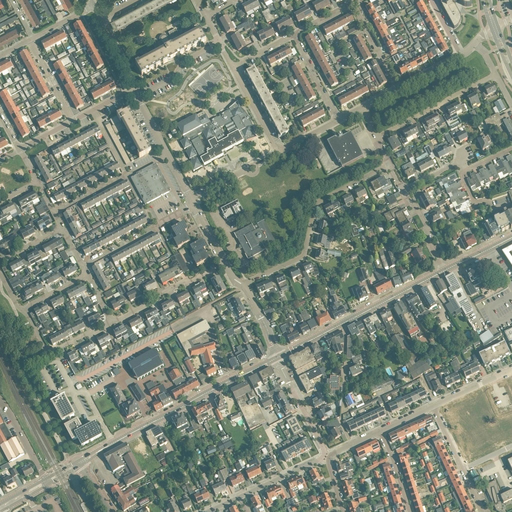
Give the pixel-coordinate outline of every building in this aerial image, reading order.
[(27,0),(22,3),(25,8),(31,5),(28,0),(27,0)] [(69,0),(67,0),(62,3),(63,4),(65,8),(72,5),(69,0)] [(147,0),(144,2),(148,10),(159,5),(156,0),(147,0)] [(255,0),(249,3),(253,10),(260,7),(255,0)] [(323,9),(330,5),(326,0),(318,0),(319,1),(323,9)] [(366,8),(369,13),(380,7),(378,4),(379,3),(378,0),(377,1),(376,0),(371,0),(370,1),(371,4),(371,5),(366,8)] [(392,2),(398,13),(400,12),(395,3),(393,0),(386,0),(389,3),(392,2)] [(469,0),(438,0),(454,29),(456,27),(458,26),(460,23),(460,22),(461,20),(461,17),(460,14),(453,3),(458,1),(461,4),(462,5),(466,7),(469,7),(472,6),(469,0)] [(134,8),(133,8),(137,16),(148,10),(144,2),(138,6),(137,4),(133,6),(134,8)] [(323,9),(319,2),(313,5),(317,12),(323,9)] [(417,5),(420,11),(425,8),(422,2),(417,5)] [(253,10),(249,3),(243,7),(246,14),(253,10)] [(25,8),(28,14),(34,10),(31,5),(25,8)] [(369,13),(371,19),(377,15),(376,12),(381,10),(380,7),(369,13)] [(133,8),(122,14),(126,22),(137,16),(133,8)] [(307,8),(301,11),(305,19),(311,15),(307,8)] [(428,13),(425,8),(420,11),(421,14),(412,18),(414,20),(420,17),(428,13)] [(28,14),(31,19),(37,16),(34,10),(28,14)] [(305,19),(301,11),(294,15),(298,22),(305,19)] [(371,19),(374,24),(383,19),(388,16),(385,11),(371,19)] [(126,22),(122,14),(121,14),(121,13),(121,12),(117,15),(118,16),(111,19),(116,27),(126,22)] [(431,18),(428,13),(420,17),(421,20),(416,22),(418,25),(425,21),(431,18)] [(350,15),(345,18),(348,24),(354,21),(350,15)] [(37,16),(31,19),(34,25),(40,21),(37,16)] [(227,17),(220,21),(224,27),(231,23),(227,17)] [(289,18),(283,21),(286,29),(293,25),(289,18)] [(345,18),(340,21),(343,27),(348,24),(345,18)] [(425,28),(434,23),(431,18),(425,21),(427,24),(421,27),(423,29),(425,28)] [(374,24),(377,29),(383,26),(386,24),(383,19),(374,24)] [(286,29),(283,21),(276,25),(280,32),(286,29)] [(340,21),(334,24),(338,30),(343,27),(340,21)] [(74,26),(76,31),(83,28),(81,22),(74,26)] [(231,23),(224,27),(227,34),(234,30),(237,28),(233,22),(231,23)] [(437,29),(434,23),(425,28),(427,31),(418,35),(420,38),(431,32),(437,29)] [(334,24),(329,26),(332,33),(338,30),(334,24)] [(332,33),(329,26),(323,29),(327,36),(332,33)] [(383,26),(377,29),(380,34),(392,28),(392,27),(386,31),(383,26)] [(16,28),(11,30),(14,37),(20,34),(16,28)] [(76,31),(79,37),(86,33),(83,28),(76,31)] [(271,28),(264,31),(268,38),(275,35),(271,28)] [(380,34),(383,40),(392,35),(390,32),(394,30),(392,28),(380,34)] [(197,31),(197,32),(179,42),(178,40),(181,39),(179,35),(180,34),(179,32),(178,33),(176,29),(169,33),(170,37),(168,38),(167,37),(166,36),(165,36),(164,36),(163,36),(162,37),(161,39),(160,40),(160,41),(161,42),(158,43),(156,40),(152,42),(154,46),(158,53),(139,63),(139,62),(136,64),(138,69),(142,76),(147,73),(146,72),(148,71),(149,72),(154,69),(153,68),(155,67),(156,68),(161,66),(160,64),(162,63),(163,64),(168,62),(167,60),(170,59),(170,61),(178,56),(177,55),(180,54),(180,55),(185,53),(184,51),(187,50),(187,51),(192,49),(191,48),(194,46),(194,48),(199,45),(198,44),(201,43),(201,44),(206,41),(202,34),(200,29),(197,31)] [(440,34),(437,29),(431,32),(432,34),(424,39),(425,42),(428,40),(440,34)] [(11,30),(6,33),(9,40),(14,37),(11,30)] [(268,38),(264,31),(258,35),(261,42),(268,38)] [(63,32),(58,35),(61,42),(67,39),(63,32)] [(383,40),(385,45),(391,42),(397,39),(395,36),(399,35),(398,32),(392,35),(383,40)] [(6,33),(0,36),(4,43),(9,40),(6,33)] [(79,37),(82,42),(89,39),(86,33),(79,37)] [(232,38),(235,45),(242,41),(239,34),(232,38)] [(433,44),(436,42),(442,39),(440,34),(430,39),(433,44)] [(58,35),(52,38),(56,45),(61,42),(58,35)] [(305,39),(308,44),(315,41),(312,35),(305,39)] [(353,40),(356,46),(363,42),(360,37),(353,40)] [(52,38),(47,40),(50,47),(56,45),(52,38)] [(385,45),(388,50),(399,44),(397,42),(400,40),(399,38),(391,42),(385,45)] [(82,42),(85,48),(92,44),(89,39),(82,42)] [(430,52),(445,45),(442,39),(436,42),(438,45),(435,46),(435,47),(429,50),(430,52)] [(50,47),(47,40),(41,43),(45,50),(50,47)] [(242,41),(235,45),(239,51),(246,47),(242,41)] [(308,44),(311,50),(318,46),(315,41),(308,44)] [(388,50),(391,56),(397,53),(396,50),(407,44),(405,41),(388,50)] [(356,46),(359,51),(366,48),(363,42),(356,46)] [(92,44),(85,48),(87,51),(85,52),(86,54),(88,53),(95,49),(92,44)] [(448,50),(445,45),(427,54),(430,60),(434,57),(437,55),(438,56),(448,50)] [(311,50),(314,55),(320,52),(318,46),(311,50)] [(289,48),(283,51),(287,57),(292,54),(289,48)] [(359,51),(362,57),(369,53),(366,48),(359,51)] [(88,53),(91,59),(98,55),(95,49),(88,53)] [(20,55),(23,60),(30,56),(27,51),(26,51),(23,53),(20,55)] [(283,51),(278,53),(282,60),(287,57),(283,51)] [(314,55),(317,61),(325,56),(324,53),(322,54),(320,52),(314,55)] [(411,54),(417,66),(423,64),(418,55),(416,52),(411,54)] [(418,55),(423,64),(428,61),(426,56),(423,52),(418,55)] [(278,53),(273,56),(276,63),(282,60),(278,53)] [(369,53),(362,57),(365,62),(372,59),(369,53)] [(417,66),(411,54),(410,53),(408,54),(407,54),(404,55),(406,58),(407,61),(412,69),(417,66)] [(91,59),(94,64),(101,60),(98,55),(91,59)] [(392,58),(395,63),(401,60),(400,59),(398,55),(392,58)] [(23,60),(26,66),(33,62),(30,56),(23,60)] [(276,63),(273,56),(267,59),(271,66),(276,63)] [(325,60),(327,59),(325,56),(317,61),(320,66),(326,63),(325,60)] [(9,60),(4,63),(7,71),(9,74),(12,72),(10,69),(13,68),(9,60)] [(101,60),(94,64),(97,69),(104,66),(101,60)] [(367,66),(370,71),(378,67),(375,61),(369,64),(370,64),(367,66)] [(403,63),(402,63),(407,72),(412,69),(407,61),(406,61),(406,62),(405,62),(404,63),(403,63)] [(26,66),(28,71),(36,67),(33,62),(26,66)] [(54,66),(56,72),(63,68),(61,62),(54,66)] [(320,66),(323,71),(329,68),(326,63),(320,66)] [(397,67),(401,75),(407,72),(403,64),(397,67)] [(292,69),(295,74),(301,71),(298,65),(292,69)] [(28,71),(31,77),(38,73),(36,67),(28,71)] [(370,71),(373,76),(381,72),(378,67),(370,71)] [(56,72),(59,77),(66,73),(63,68),(56,72)] [(323,71),(326,77),(332,73),(329,68),(323,71)] [(255,69),(247,73),(250,79),(249,80),(248,80),(249,81),(250,82),(250,84),(251,84),(252,83),(255,89),(263,85),(255,69)] [(295,74),(298,79),(304,76),(301,71),(295,74)] [(373,76),(376,82),(384,77),(381,72),(373,76)] [(38,73),(31,77),(33,80),(31,81),(32,83),(41,78),(38,73)] [(59,77),(62,82),(69,79),(66,73),(59,77)] [(326,77),(328,82),(335,79),(332,73),(326,77)] [(298,79),(301,85),(307,81),(304,76),(298,79)] [(384,77),(376,82),(378,87),(387,83),(384,77)] [(41,78),(32,83),(35,89),(44,84),(41,78)] [(62,82),(65,88),(72,84),(69,79),(62,82)] [(335,79),(328,82),(331,88),(338,84),(335,79)] [(301,85),(304,90),(310,87),(307,81),(301,85)] [(112,82),(107,84),(111,91),(116,89),(112,82)] [(37,87),(40,93),(47,89),(44,84),(37,87)] [(65,88),(68,93),(75,90),(72,84),(65,88)] [(107,84),(101,87),(105,94),(111,91),(107,84)] [(95,88),(96,90),(100,97),(105,94),(101,87),(100,85),(95,88)] [(263,85),(255,89),(258,95),(257,96),(258,97),(258,98),(259,100),(260,99),(264,105),(272,101),(263,85)] [(486,96),(496,92),(493,85),(485,89),(486,93),(482,95),(484,100),(487,98),(486,96)] [(365,86),(360,88),(363,95),(369,92),(365,86)] [(304,90),(306,96),(313,92),(310,87),(304,90)] [(360,88),(354,91),(358,98),(363,95),(360,88)] [(47,89),(40,93),(43,98),(50,94),(47,89)] [(0,94),(0,95),(2,100),(10,97),(9,96),(12,95),(9,90),(0,94)] [(68,93),(71,99),(78,95),(75,90),(68,93)] [(100,97),(96,90),(90,93),(94,100),(100,97)] [(354,91),(349,94),(352,101),(358,98),(354,91)] [(313,92),(306,96),(309,101),(316,98),(313,92)] [(349,94),(343,97),(347,104),(352,101),(349,94)] [(469,101),(470,105),(471,105),(473,109),(477,107),(476,106),(480,104),(478,101),(479,101),(477,97),(476,97),(475,94),(467,98),(469,101)] [(71,99),(74,104),(81,100),(78,95),(71,99)] [(2,100),(5,106),(12,102),(10,97),(2,100)] [(347,104),(343,97),(338,100),(341,107),(347,104)] [(304,99),(301,101),(304,108),(309,105),(307,103),(306,103),(304,99)] [(500,99),(493,103),(498,113),(505,109),(500,99)] [(81,100),(74,104),(77,110),(84,106),(81,100)] [(272,101),(264,105),(267,111),(266,112),(265,112),(266,113),(267,114),(268,116),(269,115),(272,121),(280,117),(272,101)] [(5,106),(8,111),(15,107),(12,102),(5,106)] [(233,147),(232,146),(235,144),(236,146),(244,142),(243,141),(246,140),(246,141),(257,138),(253,133),(254,133),(253,128),(252,123),(249,118),(247,114),(244,110),(240,107),(240,108),(238,102),(229,109),(230,110),(227,112),(227,111),(219,116),(220,117),(218,118),(217,117),(210,121),(206,115),(204,112),(196,116),(196,115),(177,126),(185,140),(180,142),(184,149),(187,148),(188,151),(186,152),(190,159),(191,159),(192,161),(189,163),(194,171),(223,155),(222,153),(225,151),(233,147)] [(458,103),(452,106),(456,113),(462,110),(463,113),(468,110),(465,104),(460,107),(458,103)] [(456,113),(452,106),(446,109),(448,113),(445,115),(449,121),(452,119),(451,118),(457,115),(456,113)] [(8,111),(11,117),(18,113),(15,107),(8,111)] [(30,110),(33,117),(38,115),(34,107),(30,110)] [(322,109),(316,112),(320,118),(325,115),(322,109)] [(58,110),(53,113),(57,120),(62,117),(58,110)] [(297,117),(303,113),(302,110),(293,115),(295,119),(298,118),(297,117)] [(138,155),(140,158),(144,156),(144,155),(146,154),(151,152),(149,147),(148,147),(146,145),(147,145),(145,140),(144,140),(142,138),(144,137),(141,133),(140,133),(139,131),(140,130),(137,126),(136,126),(135,124),(136,123),(134,119),(132,119),(131,117),(132,116),(129,111),(123,114),(123,113),(117,116),(110,121),(113,126),(112,127),(116,134),(125,129),(139,154),(138,155)] [(316,112),(311,115),(314,121),(320,118),(316,112)] [(11,117),(14,122),(21,118),(18,113),(11,117)] [(53,113),(48,116),(51,123),(57,120),(53,113)] [(498,114),(484,121),(489,130),(496,126),(497,127),(504,123),(511,138),(511,137),(511,125),(511,124),(511,123),(511,122),(507,114),(500,117),(498,114)] [(311,115),(305,118),(309,124),(314,121),(311,115)] [(436,115),(430,118),(434,125),(437,123),(440,127),(442,126),(442,125),(445,123),(442,117),(438,118),(436,115)] [(48,116),(42,119),(46,126),(51,123),(48,116)] [(280,117),(272,121),(275,127),(274,128),(275,130),(275,129),(275,130),(276,132),(277,131),(281,137),(289,133),(280,117)] [(14,122),(17,128),(24,124),(21,118),(14,122)] [(309,124),(305,118),(300,120),(303,127),(309,124)] [(426,125),(423,126),(427,133),(430,131),(431,133),(436,129),(434,125),(430,118),(424,121),(426,125)] [(46,126),(42,119),(34,123),(38,130),(46,126)] [(17,128),(20,133),(27,129),(24,124),(17,128)] [(418,124),(409,130),(412,137),(416,135),(417,138),(420,136),(423,135),(420,128),(418,124)] [(98,126),(92,130),(95,135),(97,134),(99,137),(102,135),(98,126)] [(27,129),(20,133),(23,138),(30,135),(27,129)] [(92,130),(86,133),(89,138),(95,135),(92,130)] [(404,135),(401,137),(405,144),(408,142),(407,140),(412,137),(409,130),(403,133),(404,135)] [(457,137),(460,142),(467,138),(464,132),(460,134),(457,130),(450,133),(454,139),(457,137)] [(86,133),(80,136),(85,144),(87,143),(87,142),(90,141),(86,133)] [(341,134),(327,142),(330,148),(329,148),(330,151),(331,150),(339,164),(340,164),(342,168),(363,157),(351,133),(342,137),(341,134)] [(449,135),(445,137),(448,142),(449,142),(451,147),(455,145),(449,135)] [(80,136),(75,139),(79,147),(85,144),(80,136)] [(489,146),(487,144),(491,142),(488,136),(487,137),(485,138),(484,137),(477,140),(483,150),(486,149),(488,153),(491,151),(489,146)] [(391,146),(390,147),(392,151),(401,147),(399,143),(397,140),(396,141),(394,137),(391,139),(390,139),(388,140),(391,146)] [(5,139),(0,141),(0,143),(3,149),(8,146),(5,139)] [(75,139),(69,142),(74,151),(79,148),(75,139)] [(69,142),(63,145),(66,151),(72,148),(69,142)] [(443,143),(440,145),(445,156),(451,153),(446,144),(444,145),(443,143)] [(63,145),(57,148),(61,154),(66,151),(63,145)] [(436,146),(434,147),(435,150),(440,159),(445,156),(440,145),(437,147),(436,146)] [(428,156),(422,159),(427,169),(434,166),(430,159),(435,157),(432,152),(430,148),(429,146),(424,149),(427,153),(428,156)] [(61,154),(57,148),(52,151),(55,157),(61,154)] [(506,161),(503,162),(509,175),(511,173),(511,157),(511,155),(506,158),(508,162),(507,163),(506,161)] [(34,160),(38,166),(43,163),(40,157),(34,160)] [(418,162),(416,162),(421,172),(427,169),(422,159),(418,162)] [(497,165),(494,167),(496,171),(499,178),(503,176),(508,174),(509,175),(502,160),(497,162),(499,167),(498,167),(497,165)] [(38,166),(41,172),(46,169),(43,163),(38,166)] [(117,163),(111,166),(115,172),(120,169),(117,163)] [(411,163),(405,166),(402,167),(408,179),(414,176),(411,170),(414,168),(411,163)] [(488,170),(485,171),(489,179),(493,177),(495,181),(499,178),(496,171),(494,167),(493,164),(488,166),(490,171),(489,171),(488,170)] [(111,166),(106,169),(109,175),(114,172),(111,166)] [(131,178),(145,205),(168,193),(169,193),(155,166),(131,178)] [(104,167),(99,170),(103,178),(109,175),(106,169),(105,169),(104,167)] [(479,174),(476,175),(480,184),(484,182),(486,185),(490,183),(489,179),(485,171),(484,168),(479,171),(481,175),(480,176),(479,174)] [(41,172),(44,178),(50,175),(46,169),(41,172)] [(99,170),(93,173),(97,181),(103,178),(99,170)] [(88,178),(92,184),(97,181),(93,173),(87,176),(88,178)] [(476,175),(475,173),(470,175),(472,180),(470,180),(470,178),(467,180),(471,188),(472,191),(476,189),(481,187),(480,184),(476,175)] [(447,184),(449,188),(457,184),(456,181),(454,182),(453,181),(458,179),(455,174),(441,181),(444,186),(447,184)] [(50,175),(44,178),(47,184),(53,180),(50,175)] [(377,182),(382,191),(384,189),(391,185),(389,180),(386,182),(383,177),(380,179),(381,180),(378,182),(377,181),(377,182)] [(88,178),(83,181),(86,187),(92,184),(88,178)] [(80,179),(76,182),(80,190),(86,187),(83,181),(82,182),(80,179)] [(75,181),(69,184),(74,193),(80,190),(76,182),(75,181)] [(121,184),(124,190),(126,193),(131,190),(127,181),(121,184)] [(382,191),(377,182),(374,183),(374,182),(371,184),(373,188),(369,190),(369,188),(368,189),(373,197),(377,195),(378,197),(384,194),(382,191)] [(449,194),(451,198),(461,193),(460,190),(458,191),(458,190),(462,188),(460,183),(457,184),(449,188),(446,190),(448,195),(449,194)] [(64,188),(65,191),(69,196),(74,193),(69,184),(64,188)] [(121,184),(115,187),(118,193),(124,190),(121,184)] [(115,187),(109,190),(113,196),(118,193),(115,187)] [(355,200),(358,204),(358,205),(359,204),(360,207),(363,206),(361,203),(365,201),(363,197),(366,195),(363,188),(355,192),(358,198),(355,200)] [(420,198),(423,204),(434,198),(431,193),(433,191),(431,188),(425,191),(427,195),(420,198)] [(109,190),(104,193),(107,199),(113,196),(109,190)] [(65,191),(60,194),(63,200),(69,196),(65,191)] [(452,204),(454,208),(466,202),(464,199),(463,200),(462,199),(466,197),(464,192),(461,193),(451,198),(450,199),(452,204)] [(35,193),(29,196),(33,202),(34,204),(34,205),(40,202),(35,193)] [(104,193),(98,196),(101,202),(107,199),(104,193)] [(63,200),(60,194),(54,197),(57,203),(63,200)] [(350,195),(343,199),(346,205),(342,207),(345,213),(348,211),(348,207),(352,205),(352,206),(354,204),(353,201),(350,195)] [(29,196),(23,199),(28,208),(28,207),(34,204),(33,202),(29,196)] [(98,196),(92,200),(95,205),(101,202),(98,196)] [(434,198),(423,204),(426,210),(434,206),(432,203),(435,201),(434,198)] [(20,205),(17,206),(21,214),(24,213),(24,212),(25,212),(25,211),(25,209),(28,208),(23,199),(18,202),(20,205)] [(92,200),(86,203),(90,208),(95,205),(92,200)] [(245,214),(238,200),(221,209),(224,215),(224,216),(225,218),(227,221),(232,219),(233,220),(245,214)] [(336,201),(330,205),(334,212),(337,210),(340,216),(345,213),(342,207),(340,209),(336,201)] [(468,201),(466,202),(454,208),(457,213),(460,211),(462,215),(464,215),(471,212),(469,208),(467,209),(466,208),(471,206),(468,201)] [(397,202),(390,206),(388,207),(390,210),(399,205),(397,202)] [(90,208),(86,203),(81,206),(85,214),(91,211),(90,208)] [(13,204),(7,207),(11,216),(17,213),(19,216),(21,215),(21,214),(17,206),(14,208),(13,204)] [(334,212),(330,205),(324,208),(328,215),(330,219),(333,217),(331,213),(334,212)] [(134,209),(137,214),(143,211),(140,206),(134,209)] [(0,214),(4,223),(7,222),(6,219),(11,216),(7,207),(1,210),(5,217),(2,218),(0,214)] [(397,218),(398,221),(405,218),(403,212),(399,214),(398,212),(400,212),(398,208),(384,215),(388,223),(397,218)] [(430,213),(432,216),(429,217),(431,220),(433,223),(440,219),(438,216),(442,214),(439,209),(430,213)] [(64,215),(67,221),(73,218),(69,212),(64,215)] [(143,218),(140,219),(143,225),(149,222),(146,216),(145,214),(142,216),(143,218)] [(67,221),(70,226),(78,222),(75,216),(73,218),(67,221)] [(498,218),(494,219),(494,221),(495,223),(498,230),(500,229),(502,232),(509,228),(508,226),(510,226),(505,216),(498,219),(498,218)] [(49,218),(43,221),(46,228),(52,225),(49,218)] [(405,218),(398,221),(406,236),(413,232),(405,218)] [(37,219),(32,221),(35,227),(37,231),(40,229),(41,231),(46,228),(43,221),(40,223),(37,219)] [(140,219),(134,222),(137,228),(143,225),(140,219)] [(491,219),(486,222),(488,225),(489,224),(494,235),(499,232),(499,233),(500,233),(498,230),(495,223),(494,221),(493,222),(491,219)] [(32,227),(26,230),(30,237),(35,234),(32,228),(35,227),(32,221),(29,223),(32,227)] [(257,225),(257,226),(254,227),(252,224),(252,225),(235,235),(234,234),(237,239),(238,239),(246,254),(245,255),(245,254),(245,255),(248,260),(248,259),(265,250),(266,251),(266,250),(264,248),(268,246),(269,247),(276,243),(276,242),(275,243),(273,238),(264,222),(265,221),(257,225)] [(331,222),(328,222),(324,221),(323,223),(320,223),(319,231),(326,233),(330,234),(331,229),(327,229),(327,227),(333,228),(331,222)] [(70,226),(73,232),(79,229),(81,228),(78,222),(70,226)] [(134,222),(128,226),(132,231),(137,228),(134,222)] [(488,225),(486,222),(483,223),(487,232),(486,233),(487,235),(483,237),(486,241),(487,240),(488,241),(489,240),(489,239),(495,237),(494,235),(489,224),(488,225)] [(176,245),(178,248),(189,243),(187,239),(188,238),(186,235),(185,236),(183,233),(187,231),(185,227),(186,227),(184,223),(172,230),(174,233),(175,233),(177,237),(178,236),(179,239),(175,241),(177,245),(176,245)] [(353,238),(359,235),(356,226),(352,224),(349,225),(353,238)] [(128,226),(123,229),(126,234),(132,231),(128,226)] [(103,247),(109,244),(105,238),(100,227),(96,229),(98,232),(100,236),(98,238),(100,241),(103,247)] [(18,229),(16,231),(18,236),(21,234),(24,240),(30,237),(26,230),(20,233),(18,229)] [(79,229),(73,232),(76,238),(82,235),(79,229)] [(123,229),(117,232),(120,238),(126,234),(123,229)] [(13,246),(19,243),(16,237),(18,236),(16,231),(13,232),(13,233),(12,232),(11,233),(11,234),(8,236),(13,246)] [(451,234),(455,241),(460,238),(457,231),(451,234)] [(465,237),(460,239),(466,250),(471,248),(471,247),(476,244),(470,231),(463,234),(465,237)] [(117,232),(111,235),(114,241),(120,238),(117,232)] [(157,234),(152,237),(157,245),(162,242),(157,234)] [(111,235),(105,238),(109,244),(114,241),(111,235)] [(152,237),(146,240),(149,245),(155,242),(152,237)] [(317,245),(325,247),(326,242),(331,244),(331,241),(336,242),(337,238),(331,237),(330,239),(319,237),(317,245)] [(7,249),(13,246),(9,239),(7,241),(7,239),(3,241),(7,249)] [(60,239),(54,242),(58,251),(64,248),(60,239)] [(146,240),(140,243),(143,249),(149,245),(146,240)] [(100,241),(94,244),(97,250),(103,247),(100,241)] [(195,263),(197,266),(208,260),(205,256),(206,256),(205,253),(203,254),(202,251),(205,249),(203,245),(204,244),(203,241),(191,248),(192,251),(193,250),(196,254),(198,257),(194,259),(196,262),(195,263)] [(54,242),(48,245),(54,255),(59,253),(58,251),(54,242)] [(140,243),(134,246),(137,252),(143,249),(140,243)] [(94,244),(88,247),(91,253),(97,250),(94,244)] [(41,251),(45,259),(53,254),(48,245),(43,248),(43,249),(41,251)] [(134,246),(128,249),(132,255),(137,252),(134,246)] [(511,246),(502,252),(505,256),(511,266),(511,246)] [(91,253),(88,247),(82,250),(86,256),(91,253)] [(410,248),(401,253),(402,256),(411,251),(410,248)] [(128,249),(123,252),(126,258),(132,255),(128,249)] [(383,249),(379,250),(384,268),(385,268),(389,281),(393,280),(391,274),(385,255),(383,249)] [(424,260),(425,259),(423,256),(419,250),(420,249),(412,253),(417,264),(423,261),(424,261),(424,260)] [(317,251),(316,259),(324,261),(324,257),(328,258),(329,255),(335,256),(335,258),(340,259),(341,253),(328,250),(327,253),(317,251)] [(37,251),(32,254),(35,260),(36,263),(42,260),(45,259),(41,251),(38,252),(37,251)] [(123,252),(117,255),(120,261),(126,258),(123,252)] [(392,253),(385,255),(389,269),(391,274),(393,280),(395,287),(395,288),(402,285),(399,278),(395,279),(391,268),(397,266),(396,264),(393,256),(392,253)] [(401,253),(393,256),(396,264),(399,263),(398,259),(402,256),(401,253)] [(27,258),(24,260),(28,267),(31,266),(31,265),(36,263),(35,260),(32,254),(26,257),(27,258)] [(120,261),(117,255),(111,258),(114,264),(120,261)] [(21,260),(15,263),(20,272),(25,269),(28,267),(24,260),(21,261),(21,260)] [(171,271),(175,278),(181,275),(179,272),(182,271),(181,268),(179,265),(178,262),(177,261),(171,264),(174,270),(171,271)] [(20,272),(15,263),(9,266),(14,274),(16,273),(18,276),(14,278),(16,281),(23,277),(20,272)] [(71,267),(68,268),(71,274),(77,271),(72,263),(69,264),(71,267)] [(303,266),(306,273),(310,271),(311,275),(312,275),(316,277),(319,275),(315,265),(312,266),(310,263),(307,265),(306,264),(303,265),(303,266)] [(100,264),(92,268),(95,274),(101,271),(103,269),(100,264)] [(62,265),(57,268),(61,275),(63,273),(65,277),(71,274),(68,268),(65,270),(62,265)] [(469,284),(466,286),(471,296),(477,293),(474,287),(483,282),(479,273),(483,272),(482,271),(481,268),(480,267),(477,268),(476,268),(474,268),(472,269),(471,271),(470,271),(466,273),(468,276),(468,277),(466,278),(469,284)] [(52,272),(49,274),(54,282),(60,279),(58,276),(61,275),(57,268),(52,271),(52,272)] [(165,275),(162,268),(159,270),(162,276),(159,278),(163,285),(169,281),(165,275)] [(364,268),(357,271),(362,283),(368,280),(364,268)] [(293,279),(297,277),(299,281),(302,280),(300,276),(301,276),(297,269),(290,272),(293,279)] [(407,270),(400,273),(401,277),(404,284),(412,280),(407,270)] [(95,274),(98,280),(104,277),(101,271),(95,274)] [(171,271),(165,275),(169,281),(175,278),(171,271)] [(380,271),(377,272),(380,277),(387,291),(392,288),(389,280),(386,282),(380,271)] [(41,279),(46,287),(54,282),(49,274),(47,275),(45,275),(44,276),(43,277),(43,278),(41,279)] [(474,311),(453,274),(445,279),(451,289),(449,290),(460,308),(461,308),(465,315),(474,311)] [(283,275),(276,278),(280,288),(287,285),(283,275)] [(138,276),(135,278),(142,291),(145,290),(142,284),(138,276)] [(16,281),(10,284),(12,286),(24,280),(23,277),(16,281)] [(104,277),(98,280),(101,286),(110,281),(108,278),(106,280),(104,277)] [(212,291),(215,296),(219,294),(226,291),(219,277),(212,281),(216,289),(212,291)] [(381,284),(374,288),(378,295),(387,291),(380,277),(377,278),(381,284)] [(308,283),(305,278),(302,279),(305,286),(304,286),(308,295),(313,292),(309,286),(308,284),(308,283)] [(33,283),(35,286),(38,292),(43,289),(42,286),(45,285),(46,287),(41,279),(33,283)] [(24,280),(12,286),(13,289),(20,285),(23,288),(24,288),(25,291),(21,293),(23,297),(25,296),(27,298),(32,295),(27,286),(24,280)] [(440,294),(448,290),(442,280),(435,284),(440,294)] [(147,281),(142,284),(145,290),(146,293),(152,290),(148,284),(147,281)] [(148,284),(152,290),(157,288),(154,281),(148,284)] [(263,284),(268,298),(276,294),(273,289),(270,281),(263,284)] [(131,290),(136,299),(141,296),(137,288),(139,287),(137,282),(134,283),(136,286),(135,287),(135,288),(131,290)] [(27,286),(32,295),(38,292),(35,286),(33,283),(27,286)] [(107,283),(101,286),(105,292),(110,288),(107,283)] [(266,292),(263,284),(262,285),(261,283),(259,285),(259,286),(256,287),(260,295),(261,298),(264,297),(262,293),(266,292)] [(197,286),(202,295),(208,292),(203,284),(200,285),(199,284),(197,286)] [(86,291),(83,285),(77,288),(81,294),(83,299),(86,297),(84,293),(86,291)] [(122,285),(119,286),(125,297),(127,296),(128,296),(122,285)] [(120,296),(116,299),(117,301),(120,307),(125,304),(122,298),(125,297),(119,286),(116,288),(118,293),(120,296)] [(202,295),(197,286),(195,286),(196,288),(192,289),(195,295),(193,296),(195,301),(199,308),(202,307),(197,299),(201,297),(203,298),(204,298),(202,295)] [(127,296),(130,302),(136,299),(131,290),(129,287),(127,288),(130,294),(128,296),(127,296)] [(356,291),(358,297),(360,301),(368,298),(367,294),(369,293),(367,287),(356,291)] [(77,288),(72,291),(75,297),(81,294),(77,288)] [(277,288),(273,289),(276,294),(279,299),(280,299),(282,302),(284,301),(279,293),(277,288)] [(437,306),(427,288),(420,292),(430,310),(437,306)] [(334,305),(340,317),(347,314),(341,303),(338,305),(335,297),(336,296),(333,289),(329,291),(334,304),(334,305)] [(104,294),(107,299),(114,296),(111,290),(104,294)] [(450,314),(460,308),(449,290),(444,293),(450,303),(445,306),(450,314)] [(72,291),(67,294),(70,300),(73,299),(74,301),(77,300),(75,297),(72,291)] [(187,292),(182,295),(187,304),(189,303),(187,300),(190,298),(187,292)] [(311,303),(314,307),(318,304),(315,299),(321,297),(320,294),(313,297),(314,300),(313,300),(313,301),(311,303)] [(415,294),(411,297),(416,305),(417,305),(422,314),(426,312),(420,302),(420,301),(415,294)] [(187,304),(182,295),(176,298),(180,304),(182,302),(184,306),(187,304)] [(61,296),(56,299),(59,306),(65,303),(61,296)] [(232,303),(235,310),(242,306),(239,299),(235,301),(232,296),(227,299),(228,302),(231,301),(232,303)] [(484,296),(474,301),(475,304),(486,298),(484,296)] [(411,297),(406,300),(410,307),(409,307),(420,325),(426,321),(422,314),(420,315),(415,306),(416,305),(411,297)] [(56,299),(51,302),(54,309),(57,307),(58,310),(61,308),(59,306),(56,299)] [(90,311),(95,309),(91,301),(86,304),(90,311)] [(120,307),(117,301),(111,304),(115,310),(120,307)] [(171,301),(166,303),(169,310),(175,307),(171,301)] [(160,305),(160,306),(163,311),(161,312),(163,317),(171,313),(169,310),(166,303),(164,305),(163,304),(160,305)] [(398,304),(393,308),(411,338),(418,334),(420,338),(423,336),(418,328),(417,329),(402,303),(398,305),(398,304)] [(45,305),(40,308),(43,314),(49,311),(45,305)] [(335,320),(340,317),(334,305),(330,306),(331,308),(330,309),(332,312),(331,313),(335,320)] [(242,306),(235,310),(239,316),(240,318),(238,320),(239,323),(245,320),(242,315),(246,313),(242,306)] [(86,317),(86,316),(81,307),(76,310),(81,320),(86,317)] [(40,308),(34,311),(38,317),(40,316),(44,323),(47,321),(43,314),(40,308)] [(90,312),(96,322),(101,320),(96,309),(95,309),(90,312)] [(155,309),(150,312),(155,320),(157,324),(159,323),(158,322),(161,320),(155,309)] [(388,309),(379,314),(383,322),(387,329),(386,329),(391,339),(393,338),(395,337),(392,331),(392,330),(387,320),(392,317),(388,309)] [(422,314),(425,319),(431,315),(428,310),(422,314)] [(311,330),(311,331),(317,328),(314,320),(311,322),(305,311),(301,313),(307,324),(306,325),(309,331),(311,330)] [(155,320),(150,312),(145,315),(148,321),(150,324),(153,323),(152,322),(155,320)] [(325,324),(321,316),(319,312),(316,313),(318,318),(316,319),(320,326),(325,324)] [(86,316),(86,317),(90,325),(96,322),(91,313),(86,316)] [(327,313),(321,316),(325,324),(331,321),(327,313)] [(300,328),(303,335),(309,332),(309,331),(306,325),(301,315),(298,317),(300,323),(298,324),(300,328)] [(375,315),(371,317),(372,321),(369,322),(371,326),(375,324),(377,328),(381,326),(379,323),(379,322),(375,315)] [(65,316),(62,318),(71,335),(74,333),(74,334),(79,331),(76,325),(71,328),(65,316)] [(140,317),(134,320),(139,329),(139,330),(145,327),(140,317)] [(372,321),(371,317),(363,321),(367,328),(369,332),(373,330),(371,326),(369,322),(372,321)] [(71,335),(62,318),(59,319),(64,329),(62,330),(60,326),(57,328),(60,333),(63,340),(69,337),(69,336),(71,335)] [(80,319),(75,322),(76,325),(79,331),(85,328),(80,319)] [(139,329),(134,320),(129,323),(133,332),(139,329)] [(148,321),(145,322),(151,334),(154,332),(150,324),(148,321)] [(210,352),(217,350),(215,343),(203,346),(203,344),(194,346),(192,342),(206,335),(204,332),(210,329),(206,321),(177,336),(188,358),(191,357),(191,358),(200,355),(204,354),(210,352)] [(247,323),(241,325),(245,334),(249,342),(253,340),(248,329),(250,329),(247,323)] [(289,323),(287,325),(290,330),(295,341),(300,339),(296,332),(295,333),(292,329),(289,323)] [(361,323),(353,327),(357,333),(359,337),(358,337),(359,340),(361,339),(360,337),(363,335),(361,331),(364,329),(361,323)] [(290,330),(287,325),(280,328),(283,334),(286,332),(288,336),(286,337),(290,344),(295,341),(290,330)] [(124,326),(118,329),(123,337),(128,334),(124,326)] [(353,326),(346,330),(350,337),(347,338),(351,338),(354,337),(355,339),(358,337),(359,337),(357,333),(353,327),(353,326)] [(118,329),(113,332),(117,340),(123,337),(118,329)] [(341,331),(325,340),(330,348),(332,347),(344,343),(344,338),(341,331)] [(488,331),(478,338),(483,345),(493,338),(488,331)] [(53,333),(58,343),(63,340),(60,333),(58,335),(56,332),(53,333)] [(52,338),(49,339),(53,345),(58,343),(53,333),(51,335),(52,338)] [(108,334),(102,337),(106,343),(107,346),(109,344),(108,342),(111,340),(108,334)] [(483,345),(484,347),(501,336),(500,334),(493,338),(483,345)] [(395,337),(393,338),(391,339),(413,380),(430,370),(424,359),(418,362),(415,365),(398,335),(395,337)] [(107,346),(106,343),(102,337),(97,340),(99,345),(102,349),(107,346)] [(92,343),(86,346),(91,354),(97,351),(94,347),(92,343)] [(480,358),(483,364),(485,367),(486,367),(486,366),(489,364),(489,365),(492,364),(491,363),(495,361),(495,362),(500,360),(499,359),(503,358),(503,359),(506,358),(505,356),(508,355),(509,356),(510,355),(506,347),(504,343),(498,346),(499,347),(486,353),(485,352),(479,355),(480,358)] [(347,344),(347,359),(352,359),(355,358),(355,357),(355,352),(352,352),(352,344),(351,344),(347,344)] [(117,345),(114,347),(115,350),(112,352),(112,351),(110,352),(112,355),(120,351),(117,345)] [(319,350),(316,345),(308,348),(309,349),(316,362),(323,358),(322,355),(325,353),(322,348),(319,350)] [(340,345),(332,347),(333,350),(335,355),(343,352),(340,345)] [(83,346),(80,347),(84,355),(87,353),(89,356),(91,355),(91,354),(86,346),(84,347),(83,346)] [(239,352),(235,354),(241,366),(247,362),(244,355),(245,354),(241,347),(237,349),(239,352)] [(250,347),(243,350),(249,362),(256,358),(250,347)] [(260,347),(256,350),(261,359),(265,357),(265,356),(266,355),(263,351),(262,351),(260,347)] [(296,372),(298,377),(318,366),(316,362),(309,349),(308,349),(305,350),(305,352),(303,351),(299,353),(299,355),(298,354),(294,356),(294,357),(293,357),(289,359),(289,360),(290,362),(292,363),(291,364),(293,366),(294,367),(293,368),(295,371),(296,371),(296,372)] [(104,359),(109,357),(109,355),(106,357),(102,350),(100,352),(104,359)] [(154,350),(129,364),(134,374),(137,372),(141,379),(141,378),(143,376),(144,377),(145,377),(144,376),(146,375),(147,375),(148,375),(147,374),(150,373),(150,374),(151,373),(150,372),(153,371),(153,372),(154,372),(154,371),(156,369),(157,370),(157,369),(159,367),(160,368),(160,367),(162,366),(163,366),(164,366),(154,350)] [(71,361),(68,363),(75,375),(80,373),(75,363),(80,361),(75,352),(74,352),(74,351),(73,351),(71,353),(71,354),(68,356),(71,361)] [(204,354),(200,355),(201,357),(203,365),(206,367),(203,367),(208,377),(216,372),(213,367),(214,366),(210,352),(204,354)] [(233,369),(233,370),(239,367),(233,355),(231,356),(233,360),(229,362),(229,363),(229,362),(233,369)] [(349,373),(349,376),(351,375),(352,378),(356,376),(361,374),(362,374),(360,369),(359,366),(359,362),(359,361),(362,359),(361,355),(355,358),(352,359),(355,368),(351,370),(349,370),(350,373),(349,373)] [(467,364),(472,375),(480,372),(477,367),(483,364),(480,358),(469,364),(468,363),(469,362),(468,360),(466,361),(467,363),(467,364)] [(185,363),(191,374),(196,372),(190,360),(185,363)] [(449,369),(447,370),(453,384),(460,381),(456,373),(459,371),(455,362),(450,364),(455,374),(452,376),(449,369)] [(460,367),(462,370),(466,378),(472,375),(467,364),(460,367)] [(176,366),(167,371),(173,383),(174,383),(174,382),(178,379),(177,379),(181,377),(176,366)] [(272,370),(271,368),(265,371),(274,389),(269,392),(271,397),(282,391),(276,379),(274,375),(275,375),(273,372),(272,369),(272,370)] [(305,375),(299,379),(307,394),(312,392),(314,391),(312,387),(311,386),(313,385),(316,384),(314,380),(323,376),(322,376),(320,370),(319,368),(305,375)] [(404,379),(408,376),(406,372),(407,371),(405,368),(402,370),(397,373),(399,377),(397,378),(399,382),(404,379)] [(453,384),(447,370),(445,371),(446,373),(444,374),(446,378),(444,380),(447,387),(453,384)] [(265,371),(259,374),(264,384),(270,381),(265,371)] [(434,372),(425,377),(432,390),(434,389),(436,392),(442,389),(438,380),(434,382),(433,379),(436,377),(434,372)] [(264,408),(263,406),(265,409),(273,404),(269,398),(271,397),(268,391),(267,390),(266,387),(265,386),(263,387),(257,375),(249,379),(258,396),(261,399),(260,400),(261,401),(261,402),(269,398),(272,404),(264,408)] [(183,380),(181,377),(177,379),(178,379),(174,382),(174,383),(178,389),(182,397),(188,394),(181,381),(183,380)] [(193,378),(188,380),(190,383),(194,390),(200,387),(196,380),(195,378),(193,378)] [(420,391),(416,392),(420,400),(427,396),(426,395),(429,393),(422,378),(418,380),(420,386),(418,387),(420,391)] [(184,379),(183,380),(181,381),(188,394),(188,393),(194,390),(190,383),(187,384),(186,382),(184,379)] [(385,380),(379,383),(382,389),(387,386),(385,380)] [(152,405),(156,412),(164,408),(160,400),(159,398),(162,397),(157,388),(153,381),(146,385),(152,397),(154,396),(158,402),(152,405)] [(255,427),(266,422),(262,415),(256,402),(252,394),(253,393),(250,387),(248,387),(246,383),(231,391),(236,400),(249,428),(247,429),(248,431),(250,430),(251,432),(256,429),(255,427)] [(131,388),(140,402),(146,398),(137,384),(131,388)] [(325,384),(320,384),(323,389),(324,389),(324,388),(326,388),(330,388),(330,391),(329,392),(329,393),(330,394),(331,394),(333,395),(334,395),(334,391),(339,391),(339,384),(325,384)] [(160,400),(164,408),(173,403),(163,385),(157,388),(162,397),(159,398),(160,400)] [(118,406),(120,410),(123,408),(126,413),(124,414),(127,418),(140,411),(134,401),(132,402),(130,399),(126,401),(118,386),(110,390),(119,405),(118,406)] [(182,397),(178,389),(172,393),(176,400),(182,397)] [(416,392),(409,396),(413,403),(420,400),(416,392)] [(276,397),(279,403),(286,399),(283,393),(276,397)] [(316,399),(311,402),(315,408),(322,404),(322,403),(324,401),(320,393),(319,393),(314,395),(316,399)] [(487,393),(481,396),(482,397),(486,407),(492,404),(487,393)] [(356,394),(345,399),(349,408),(355,405),(356,407),(364,404),(362,400),(359,401),(357,397),(356,394)] [(65,396),(65,395),(59,399),(58,397),(56,398),(57,400),(51,403),(52,403),(63,422),(74,415),(66,401),(67,401),(67,400),(66,400),(65,396)] [(216,400),(214,401),(218,410),(215,411),(220,421),(224,419),(221,412),(226,410),(224,404),(226,403),(225,400),(222,401),(220,396),(216,398),(216,400)] [(394,400),(399,410),(406,406),(405,405),(402,399),(401,396),(394,400)] [(402,399),(405,405),(406,406),(413,403),(409,396),(402,399)] [(482,397),(476,400),(481,410),(487,408),(486,407),(482,397)] [(261,402),(263,406),(264,408),(272,404),(269,398),(261,402)] [(279,403),(282,409),(289,405),(286,399),(279,403)] [(476,400),(471,402),(476,413),(481,410),(476,400)] [(388,406),(392,413),(399,410),(395,402),(388,406)] [(471,402),(465,405),(470,416),(476,413),(471,402)] [(209,403),(196,409),(202,419),(209,416),(209,417),(211,416),(209,411),(212,409),(209,403)] [(289,405),(282,409),(285,415),(292,411),(289,405)] [(323,411),(318,413),(321,421),(333,415),(327,405),(321,408),(323,411)] [(460,407),(464,417),(465,418),(470,416),(465,405),(460,407)] [(459,406),(453,409),(458,420),(464,417),(460,407),(459,406)] [(383,408),(375,412),(379,419),(386,416),(383,408)] [(202,419),(196,409),(192,411),(199,425),(204,422),(202,419)] [(375,412),(369,415),(372,422),(379,419),(375,412)] [(0,446),(0,447),(9,463),(25,455),(16,438),(14,439),(0,413),(0,446)] [(179,433),(189,428),(185,421),(187,420),(186,419),(184,419),(182,415),(172,420),(173,421),(172,422),(173,423),(174,423),(179,433)] [(369,415),(362,418),(365,426),(372,422),(369,415)] [(295,416),(286,421),(290,428),(299,424),(295,416)] [(430,416),(423,419),(426,427),(427,429),(431,427),(430,425),(433,423),(430,416)] [(362,418),(354,422),(358,429),(365,426),(362,418)] [(423,419),(416,423),(419,430),(426,427),(423,419)] [(341,436),(337,428),(340,426),(337,420),(330,423),(332,427),(328,429),(332,437),(333,436),(335,439),(341,436)] [(499,430),(501,434),(500,434),(502,437),(503,437),(510,434),(507,429),(509,428),(511,427),(507,420),(503,422),(503,423),(505,427),(500,429),(499,430)] [(77,422),(78,422),(78,421),(66,428),(73,441),(78,438),(82,446),(91,441),(91,442),(101,436),(95,424),(87,428),(86,428),(87,429),(82,430),(77,422)] [(358,429),(354,422),(348,425),(346,421),(343,422),(348,433),(350,431),(351,432),(358,429)] [(416,423),(409,426),(412,433),(419,430),(416,423)] [(299,424),(290,428),(294,436),(300,433),(303,431),(299,424)] [(409,426),(402,429),(406,436),(412,433),(409,426)] [(159,427),(151,431),(155,438),(158,444),(160,446),(167,442),(164,437),(159,427)] [(490,435),(488,436),(492,444),(493,443),(500,440),(497,435),(499,434),(500,434),(501,434),(499,430),(497,427),(493,429),(493,430),(495,433),(490,436),(490,435)] [(402,429),(396,432),(399,439),(406,436),(402,429)] [(155,438),(151,431),(146,434),(148,437),(147,438),(152,447),(158,444),(155,438)] [(468,431),(460,435),(461,436),(464,442),(469,440),(470,443),(478,440),(476,436),(474,436),(471,438),(469,432),(468,431)] [(399,439),(396,432),(389,436),(392,443),(399,439)] [(144,434),(127,444),(132,455),(145,448),(146,449),(151,447),(149,444),(147,444),(146,441),(147,440),(144,434)] [(222,442),(217,445),(219,449),(220,451),(225,448),(225,449),(232,446),(228,436),(221,439),(222,442)] [(431,445),(433,449),(443,444),(439,438),(435,440),(432,441),(428,443),(429,446),(431,445)] [(472,447),(468,448),(471,455),(472,456),(480,452),(479,451),(476,445),(479,444),(481,443),(479,439),(478,440),(470,443),(471,444),(472,447)] [(307,440),(303,442),(307,451),(312,449),(307,440)] [(376,441),(369,445),(373,452),(380,448),(376,441)] [(303,442),(298,445),(303,453),(307,451),(303,442)] [(126,444),(104,456),(107,461),(104,463),(105,464),(108,463),(113,473),(113,474),(117,472),(121,470),(122,471),(125,470),(128,475),(124,477),(126,481),(123,482),(127,488),(147,477),(145,473),(143,474),(142,473),(136,461),(134,458),(132,455),(127,444),(126,444)] [(439,455),(446,452),(443,445),(443,444),(433,449),(436,456),(439,455)] [(298,445),(294,447),(299,455),(303,453),(298,445)] [(369,445),(362,448),(366,455),(373,452),(369,445)] [(294,447),(290,449),(295,458),(299,455),(294,447)] [(357,454),(354,456),(357,464),(361,462),(360,460),(367,457),(362,448),(356,451),(357,454)] [(290,449),(286,451),(290,460),(295,458),(290,449)] [(286,451),(281,454),(286,462),(290,460),(286,451)] [(439,455),(442,462),(449,459),(446,452),(439,455)] [(139,456),(134,458),(136,461),(141,458),(145,456),(143,453),(138,455),(139,456)] [(399,457),(401,464),(408,461),(406,458),(409,457),(408,454),(405,455),(399,457)] [(257,464),(251,467),(252,469),(255,477),(262,474),(258,466),(262,465),(258,456),(254,458),(257,464)] [(268,458),(270,462),(268,462),(267,461),(264,462),(268,471),(276,467),(271,457),(268,458)] [(165,459),(159,463),(162,468),(168,464),(165,459)] [(442,462),(446,470),(453,466),(449,459),(442,462)] [(403,470),(409,468),(412,467),(411,464),(409,465),(408,461),(401,464),(403,470)] [(341,463),(336,465),(338,472),(343,471),(345,475),(340,476),(341,480),(346,479),(349,478),(347,472),(353,470),(352,466),(350,466),(348,462),(342,464),(341,463)] [(238,472),(233,473),(239,485),(245,482),(239,471),(242,470),(240,464),(235,466),(238,472)] [(382,474),(391,471),(389,465),(382,467),(383,467),(380,468),(382,474)] [(446,470),(449,477),(456,474),(453,466),(446,470)] [(22,471),(26,477),(33,473),(30,467),(25,470),(23,467),(21,468),(22,471)] [(252,469),(251,467),(247,468),(245,469),(246,472),(249,480),(255,477),(252,469)] [(403,470),(405,477),(411,475),(409,468),(403,470)] [(226,470),(222,471),(226,480),(229,479),(229,480),(231,483),(233,487),(239,485),(233,473),(229,476),(226,470)] [(316,470),(309,473),(313,482),(317,480),(320,485),(325,483),(323,479),(322,476),(319,477),(316,470)] [(218,485),(221,493),(227,490),(225,486),(223,481),(226,480),(222,471),(219,473),(219,481),(216,482),(218,485)] [(384,480),(387,480),(393,478),(391,471),(382,474),(384,480)] [(449,477),(452,484),(459,481),(456,474),(449,477)] [(405,477),(407,483),(414,481),(411,475),(405,477)] [(4,481),(7,487),(15,483),(12,477),(7,479),(5,476),(2,478),(3,478),(4,480),(4,481)] [(301,477),(294,480),(298,487),(302,485),(305,489),(308,488),(305,483),(304,479),(303,480),(301,477)] [(347,482),(342,484),(344,491),(351,489),(354,488),(353,484),(352,484),(351,481),(353,480),(352,477),(349,478),(346,479),(347,482)] [(384,481),(386,487),(395,484),(393,478),(387,480),(387,481),(384,481)] [(298,487),(294,480),(287,483),(289,486),(288,487),(293,498),(296,497),(294,493),(299,491),(298,487)] [(503,504),(511,499),(511,490),(500,496),(496,480),(484,486),(497,511),(503,509),(501,502),(503,502),(503,504)] [(407,483),(409,490),(416,488),(414,481),(407,483)] [(456,492),(463,488),(459,481),(452,484),(456,492)] [(111,491),(114,497),(118,494),(118,493),(121,491),(120,489),(125,486),(123,483),(111,491)] [(212,488),(215,495),(221,493),(218,485),(215,487),(213,483),(210,484),(212,488)] [(389,487),(391,493),(397,491),(395,484),(386,487),(387,488),(389,487)] [(203,488),(199,490),(204,501),(210,498),(206,490),(206,491),(205,488),(204,486),(202,487),(203,488)] [(280,487),(273,490),(276,497),(281,495),(283,499),(286,498),(282,489),(281,490),(280,487)] [(114,497),(117,501),(134,491),(132,488),(123,494),(121,491),(118,493),(118,494),(114,497)] [(409,490),(411,496),(418,494),(416,488),(409,490)] [(456,500),(459,499),(466,496),(463,488),(456,492),(453,493),(456,500)] [(351,489),(344,491),(346,499),(352,497),(353,500),(358,499),(359,498),(357,492),(352,493),(351,489)] [(195,491),(192,492),(198,504),(204,501),(199,490),(195,491)] [(276,497),(273,490),(266,493),(267,496),(266,497),(268,500),(264,502),(267,508),(271,507),(270,505),(273,503),(271,499),(276,497)] [(134,491),(117,501),(121,507),(128,503),(128,502),(133,498),(132,496),(135,493),(134,491)] [(393,499),(397,498),(399,497),(397,491),(391,493),(393,499)] [(411,496),(414,503),(420,501),(419,497),(421,496),(420,493),(411,496)] [(322,499),(323,503),(330,501),(328,494),(321,496),(317,498),(318,501),(322,499)] [(185,502),(181,503),(184,510),(192,506),(189,500),(187,496),(183,497),(183,498),(185,502)] [(308,499),(310,504),(317,501),(315,496),(308,499)] [(459,499),(463,506),(470,503),(466,496),(459,499)] [(257,497),(251,500),(255,509),(253,510),(253,511),(259,511),(259,510),(263,509),(257,497)] [(394,503),(395,506),(401,504),(399,497),(397,498),(393,499),(390,500),(392,503),(394,503)] [(128,503),(121,507),(124,511),(137,504),(133,498),(128,502),(128,503)] [(147,498),(139,502),(141,506),(149,502),(147,498)] [(293,499),(290,500),(294,507),(296,506),(295,505),(299,503),(297,498),(294,500),(293,499)] [(170,511),(178,511),(173,500),(166,503),(169,508),(165,510),(166,511),(170,511)] [(330,501),(323,503),(324,507),(321,509),(322,511),(325,510),(326,511),(332,508),(330,501)] [(414,503),(416,509),(422,507),(420,501),(414,503)] [(348,505),(350,511),(357,510),(356,506),(359,505),(358,502),(348,505)] [(463,506),(459,508),(460,510),(464,508),(465,511),(468,511),(473,510),(470,503),(463,506)]
